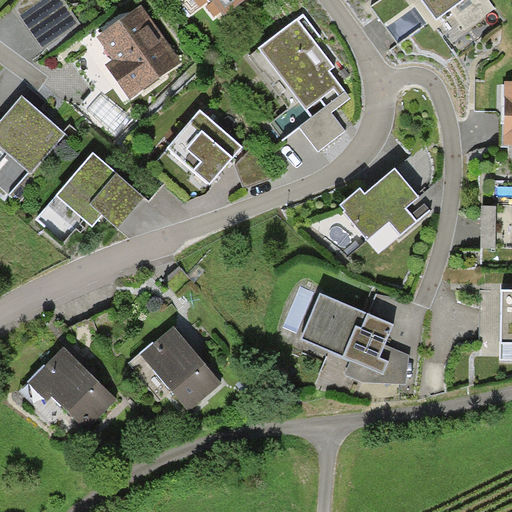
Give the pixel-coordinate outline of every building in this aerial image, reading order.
[(14,0),(10,7),(32,40),(71,12),(63,0),(14,0)] [(210,0),(224,16),(243,0),(210,0)] [(483,0),(421,0),(433,16),(447,7),(463,31),(492,12),(483,0)] [(177,66),(137,8),(100,33),(118,58),(104,68),(127,101),(177,66)] [(329,69),(295,25),(259,52),(309,119),(342,95),(325,72),(329,69)] [(498,148),(511,148),(511,82),(500,82),(498,148)] [(60,129),(18,92),(0,112),(0,144),(6,150),(0,156),(0,187),(17,202),(78,132),(66,121),(60,129)] [(247,156),(197,111),(147,167),(167,185),(181,169),(212,196),(247,156)] [(252,153),(235,173),(245,194),(276,182),(252,153)] [(146,205),(92,157),(55,200),(92,232),(103,221),(119,235),(146,205)] [(391,174),(338,213),(364,247),(390,228),(398,239),(414,228),(405,216),(416,208),(391,174)] [(511,212),(486,212),(485,254),(511,253),(511,212)] [(511,287),(498,287),(498,293),(498,342),(511,342),(511,287)] [(498,293),(479,293),(479,342),(498,342),(498,293)] [(322,300),(305,342),(333,353),(327,370),(365,386),(403,387),(408,363),(419,308),(375,295),(366,320),(322,300)] [(171,326),(136,356),(183,411),(218,381),(171,326)] [(82,425),(111,397),(60,344),(23,379),(40,396),(47,389),(82,425)]
